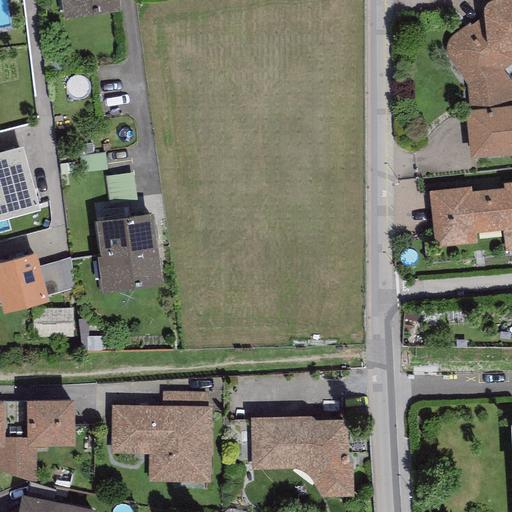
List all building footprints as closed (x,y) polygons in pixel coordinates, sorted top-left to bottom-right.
[(120,4),(119,0),(61,0),(63,11),(120,4)] [(511,0),(483,0),(483,1),(484,13),(470,21),(469,20),(451,32),(449,35),(447,39),(446,42),(446,47),(447,50),(448,54),(452,59),(467,81),(465,83),(472,93),(471,104),(511,99),(511,80),(503,67),(511,60),(511,0)] [(511,99),(471,104),(466,105),(471,151),(511,145),(511,99)] [(27,135),(0,142),(0,220),(46,209),(27,135)] [(471,180),(429,184),(435,241),(475,237),(474,228),(501,226),(503,248),(511,247),(511,175),(504,177),(504,182),(472,185),(471,180)] [(100,248),(159,241),(154,204),(96,212),(100,248)] [(159,241),(100,248),(97,248),(101,282),(105,282),(163,275),(159,241)] [(35,244),(0,253),(0,293),(3,305),(49,292),(41,263),(35,244)] [(69,255),(41,263),(49,292),(73,284),(69,255)] [(39,334),(78,334),(78,306),(38,306),(39,334)] [(73,399),(27,400),(28,442),(28,448),(34,448),(74,447),(73,399)] [(211,402),(111,401),(111,450),(148,450),(148,478),(211,479),(211,402)] [(250,411),(251,466),(292,466),(299,466),(305,469),(310,474),(317,485),(321,494),(353,492),(352,457),(350,457),(348,413),(315,414),(315,410),(250,411)] [(4,449),(0,449),(0,476),(13,480),(35,478),(34,448),(28,448),(28,442),(4,443),(4,449)] [(95,511),(98,504),(21,486),(16,506),(2,511),(95,511)]
